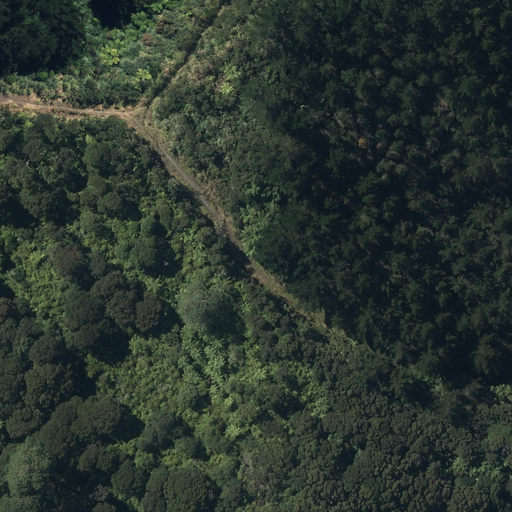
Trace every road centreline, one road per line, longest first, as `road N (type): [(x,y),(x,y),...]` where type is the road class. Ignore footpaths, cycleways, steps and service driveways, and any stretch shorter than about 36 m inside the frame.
road 1 (track): [(225,0),(157,96),(153,125),(248,253),(293,297),(408,361),(464,370),(511,362)]
road 2 (track): [(161,139),(91,113),(0,96)]
